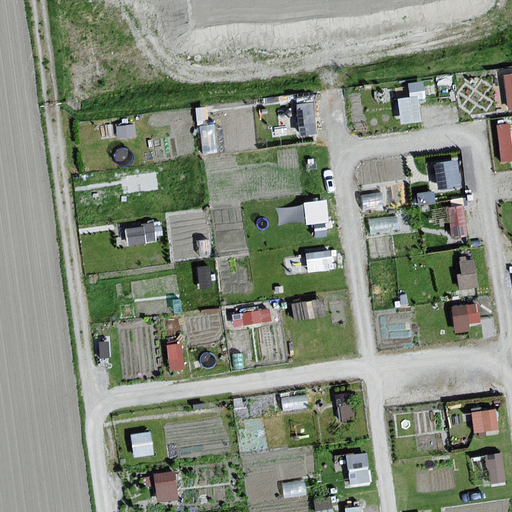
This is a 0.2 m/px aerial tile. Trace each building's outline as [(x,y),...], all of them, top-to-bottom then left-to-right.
[(318,130),(317,96),(298,97),(299,131),(318,130)] [(503,156),(511,154),(511,124),(511,118),(496,121),(503,156)] [(461,154),(435,156),(436,185),(463,184),(461,154)] [(452,231),(469,229),(466,198),(448,200),(452,231)] [(129,223),(131,239),(157,235),(155,219),(129,223)] [(457,257),(461,283),(480,281),(476,254),(457,257)] [(320,297),(294,300),(295,312),(322,309),(320,297)] [(474,406),(475,429),(500,427),(499,405),(474,406)] [(134,431),(135,450),(153,449),(152,430),(134,431)] [(345,482),(373,480),(370,447),(342,449),(345,482)] [(478,452),(480,480),(506,477),(504,450),(478,452)] [(181,496),(178,466),(157,467),(159,498),(181,496)] [(363,511),(362,501),(348,502),(348,511),(363,511)]
